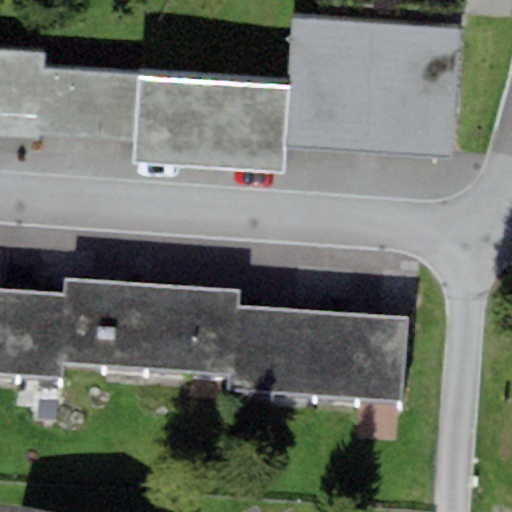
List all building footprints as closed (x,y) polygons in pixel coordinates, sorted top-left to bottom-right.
[(287,87),(284,145),(459,155),(466,31),(291,21),(287,87)] [(0,137),(38,140),(38,134),(133,140),(137,75),(42,69),(43,54),(0,50),(0,137)] [(287,87),(137,75),(133,140),(130,164),(281,175),(284,145),(287,87)] [(64,297),(59,364),(102,367),(109,285),(66,281),(64,297)] [(109,285),(102,367),(146,371),(153,288),(109,285)] [(192,291),(153,288),(146,371),(185,374),(192,291)] [(24,293),(0,290),(0,375),(17,377),(24,293)] [(239,295),(192,291),(185,374),(234,378),(238,307),(239,295)] [(64,297),(24,293),(17,377),(57,380),(59,364),(64,297)] [(234,378),(233,391),(270,393),(275,309),(238,307),(234,378)] [(275,309),(270,393),(313,396),(319,312),(275,309)] [(363,315),(319,312),(313,396),(358,399),(363,315)] [(404,318),(363,315),(358,399),(399,401),(404,318)]
